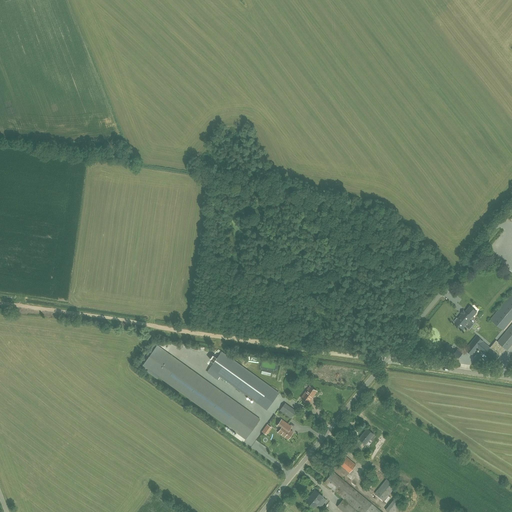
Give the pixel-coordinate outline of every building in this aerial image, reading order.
[(511,294),(490,320),(503,331),(511,320),(511,294)] [(472,317),(477,312),(470,306),(465,311),(463,310),(461,313),(462,315),(459,318),(458,318),(457,318),(454,321),(455,322),(455,323),(455,325),(458,325),(463,330),(466,326),(464,325),(466,323),(472,317)] [(511,324),(498,341),(507,350),(511,344),(511,324)] [(469,346),(465,350),(472,355),(478,349),(494,362),(500,355),(499,355),(504,348),(496,340),(490,347),(477,335),(468,346),(469,346)] [(157,345),(143,365),(246,439),(260,419),(157,345)] [(279,392),(222,351),(217,357),(213,355),(210,359),(214,362),(209,369),(267,410),(279,392)] [(312,398),(317,391),(310,386),(301,398),(309,404),(309,403),(308,403),(311,398),(312,398)] [(285,403),(280,411),(291,418),(296,411),(285,403)] [(283,436),(283,435),(289,439),(293,432),(290,430),(292,426),(282,419),(277,426),(280,428),(278,432),(283,436)] [(270,425),(265,432),(269,435),(274,427),(270,425)] [(366,444),(374,434),(367,429),(359,439),(366,444)] [(346,477),(347,476),(349,473),(356,465),(346,456),(339,464),(342,466),(339,471),(346,477)] [(388,503),(393,497),(391,495),(398,487),(393,482),(381,496),(388,503)] [(314,507),(323,496),(316,490),(312,494),(313,495),(308,502),(314,507)] [(388,511),(396,511),(403,505),(395,498),(385,510),(388,511)] [(359,511),(343,499),(337,507),(342,511),(358,511),(359,511)]
